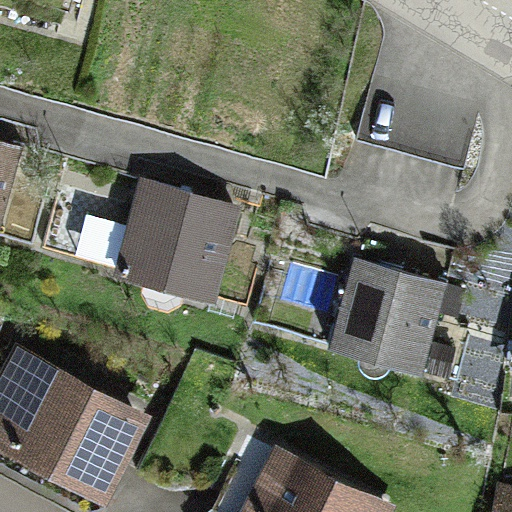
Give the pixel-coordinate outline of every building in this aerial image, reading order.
[(0,215),(18,149),(0,144),(0,215)] [(239,208),(142,182),(116,273),(213,300),(239,208)] [(442,284),(356,261),(333,346),(419,370),(442,284)] [(146,419),(17,351),(0,383),(0,445),(103,499),(146,419)] [(376,511),(380,506),(269,449),(236,511),(376,511)] [(511,511),(511,488),(489,482),(481,511),(511,511)]
